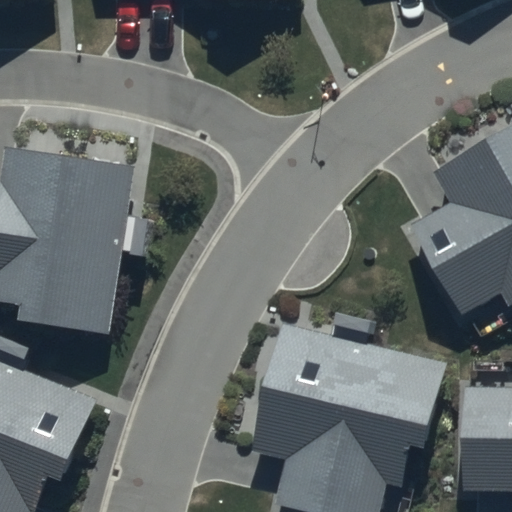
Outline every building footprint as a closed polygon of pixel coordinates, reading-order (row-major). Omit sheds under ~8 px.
[(511,144),(445,184),(462,213),(423,235),(471,317),(506,296),(511,306),(511,144)] [(165,231),(140,227),(148,180),(26,159),(20,193),(0,190),(0,287),(11,289),(5,322),(89,336),(91,325),(128,331),(140,258),(160,262),(165,231)] [(459,368),(288,330),(259,459),(297,467),(286,511),(389,511),(394,492),(411,495),(420,457),(438,461),(459,368)] [(107,406),(32,377),(39,358),(1,343),(0,345),(0,511),(42,511),(54,483),(75,491),(107,406)] [(511,398),(477,397),(474,493),(511,494),(511,398)]
